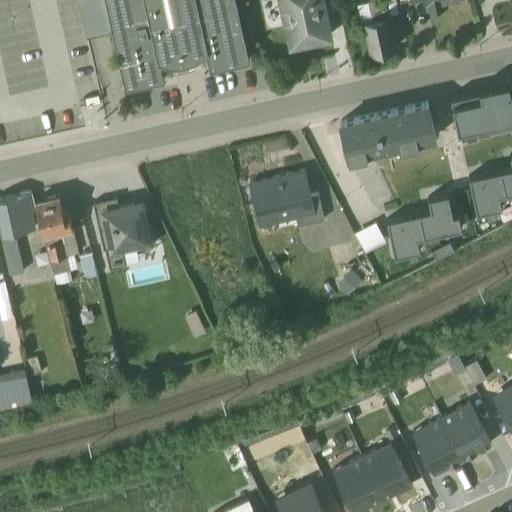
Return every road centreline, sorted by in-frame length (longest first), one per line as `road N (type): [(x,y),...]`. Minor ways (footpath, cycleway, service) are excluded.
road 1 (tertiary): [(511,59),(0,172)]
road 2 (unknown): [(95,0),(124,144)]
